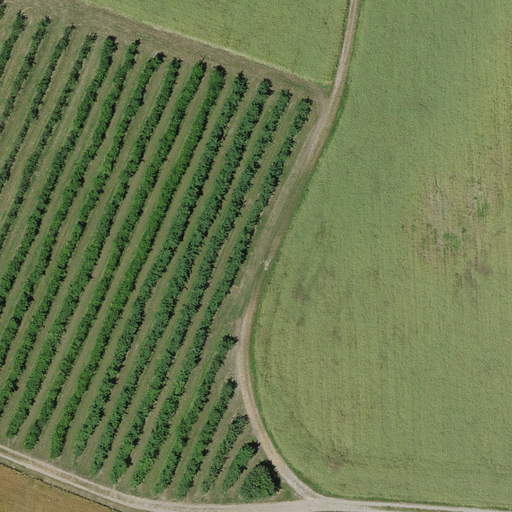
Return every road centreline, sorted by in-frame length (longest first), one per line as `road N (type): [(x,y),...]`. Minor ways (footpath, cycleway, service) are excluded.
road 1 (track): [(357,0),(323,164),(240,343),(248,413),(319,511)]
road 2 (track): [(0,454),(172,507),(318,511)]
